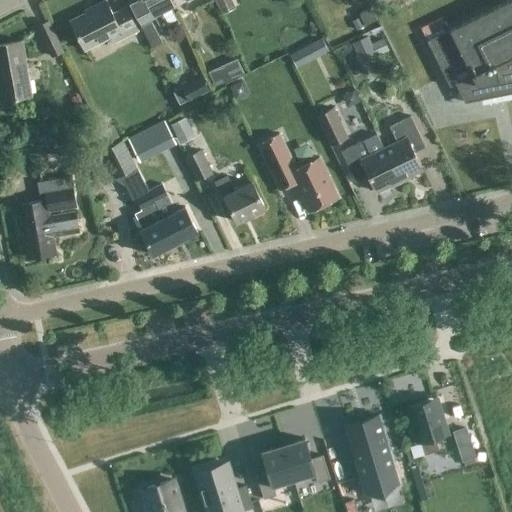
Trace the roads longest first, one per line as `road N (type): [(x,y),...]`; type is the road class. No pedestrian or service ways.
road 1 (residential): [(2,317),(511,202)]
road 2 (tertiary): [(13,377),(511,267)]
road 3 (residential): [(13,377),(21,418),(69,511)]
